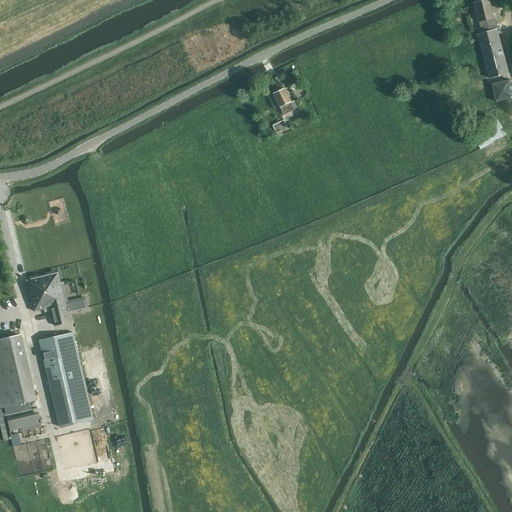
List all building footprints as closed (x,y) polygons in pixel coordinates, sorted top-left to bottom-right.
[(509,74),(497,29),(489,0),(483,0),(474,3),(482,33),(477,34),(489,79),(509,74)] [(511,85),(510,79),(492,84),(497,102),(511,97),(511,85)] [(291,102),(285,89),(274,94),(284,115),(295,110),(294,109),(291,102)] [(286,126),(284,120),(273,125),(276,130),(286,126)] [(473,134),(482,149),(508,135),(499,120),(473,134)] [(70,323),(58,273),(27,280),(34,312),(51,308),(56,326),(70,323)] [(80,299),(68,302),(71,312),(82,309),(80,299)] [(60,425),(60,428),(94,420),(73,333),(40,341),(46,369),(60,425)] [(24,358),(19,335),(0,339),(0,408),(35,401),(34,399),(33,400),(23,358),(24,358)] [(38,413),(8,420),(11,432),(41,425),(38,413)]
